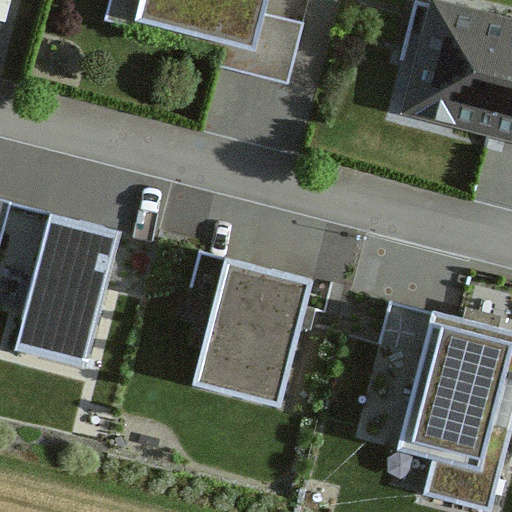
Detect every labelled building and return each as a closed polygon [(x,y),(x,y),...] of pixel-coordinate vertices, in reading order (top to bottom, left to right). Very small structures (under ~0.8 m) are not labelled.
[(0,0),(0,18),(13,21),(17,0),(0,0)] [(117,0),(112,22),(236,53),(231,71),(294,87),(308,29),(270,20),(275,0),(117,0)] [(511,33),(433,13),(408,109),(511,135),(511,33)] [(125,238),(0,205),(0,285),(33,294),(15,361),(87,379),(125,238)] [(316,285),(232,264),(201,387),(285,408),(316,285)] [(500,511),(511,466),(511,332),(435,314),(400,453),(443,464),(434,498),(489,511),(500,511)]
